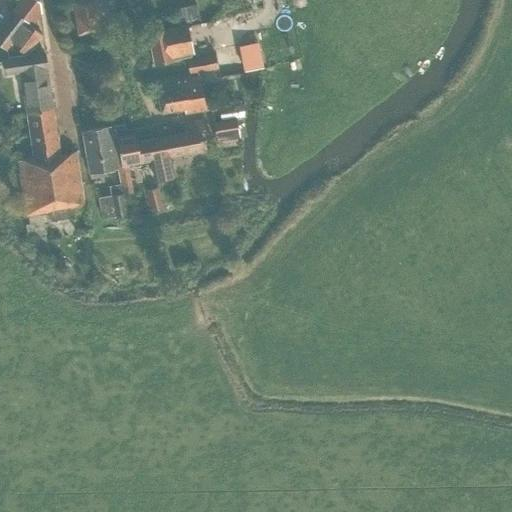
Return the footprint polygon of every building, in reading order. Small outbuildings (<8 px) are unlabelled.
[(36,0),(20,0),(13,11),(31,26),(41,13),(39,2),(36,0)] [(78,35),(118,28),(113,0),(87,0),(73,2),(78,35)] [(235,0),(243,33),(261,29),(256,10),(264,9),(262,0),(235,0)] [(175,9),(178,24),(200,19),(196,5),(175,9)] [(31,26),(13,11),(0,27),(0,44),(7,49),(7,48),(18,57),(26,55),(42,34),(31,26)] [(173,61),(173,59),(185,57),(184,51),(216,45),(212,21),(148,33),(155,65),(173,61)] [(215,51),(216,55),(188,61),(190,72),(218,67),(220,78),(247,73),(246,72),(264,69),(259,44),(241,47),(215,51)] [(44,53),(4,60),(6,75),(21,73),(28,114),(54,110),(44,53)] [(184,109),(185,113),(217,108),(216,100),(204,102),(199,77),(155,83),(162,113),(184,109)] [(241,100),(219,103),(221,119),(243,116),(241,100)] [(28,215),(82,207),(76,152),(61,154),(54,110),(28,114),(35,159),(19,161),(28,215)] [(238,132),(236,118),(214,121),(217,136),(238,132)] [(203,119),(198,120),(183,123),(185,132),(166,136),(169,157),(171,157),(204,150),(201,137),(206,136),(203,119)] [(137,142),(135,133),(126,135),(124,124),(114,126),(122,166),(141,162),(137,142)] [(82,132),(89,172),(90,178),(106,176),(105,170),(118,168),(111,127),(82,132)] [(171,157),(169,157),(166,136),(137,142),(141,162),(152,160),(154,169),(172,165),(171,157)] [(123,194),(132,192),(127,166),(118,167),(121,184),(123,194)] [(126,202),(123,194),(121,184),(110,186),(111,195),(98,197),(102,218),(128,214),(126,202)] [(158,186),(147,189),(151,210),(163,208),(158,186)] [(27,229),(27,230),(27,233),(26,233),(27,238),(35,237),(35,238),(37,253),(49,251),(44,222),(47,222),(46,214),(28,216),(30,224),(26,225),(27,229)]
